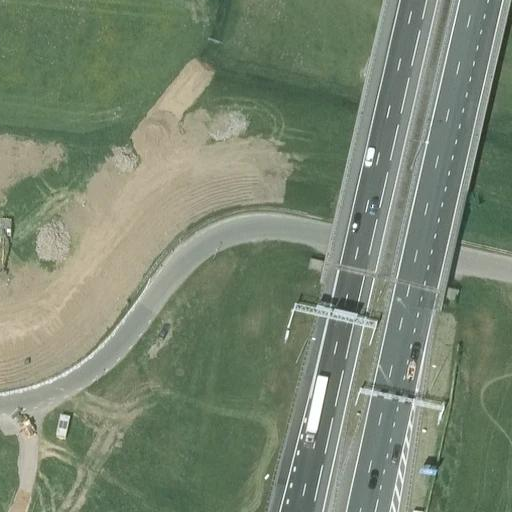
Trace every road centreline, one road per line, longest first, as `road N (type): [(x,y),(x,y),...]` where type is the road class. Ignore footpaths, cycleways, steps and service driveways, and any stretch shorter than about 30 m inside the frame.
road 1 (motorway): [(419,0),(305,511)]
road 2 (tertiary): [(511,272),(0,158)]
road 3 (motorway): [(365,511),(478,0)]
